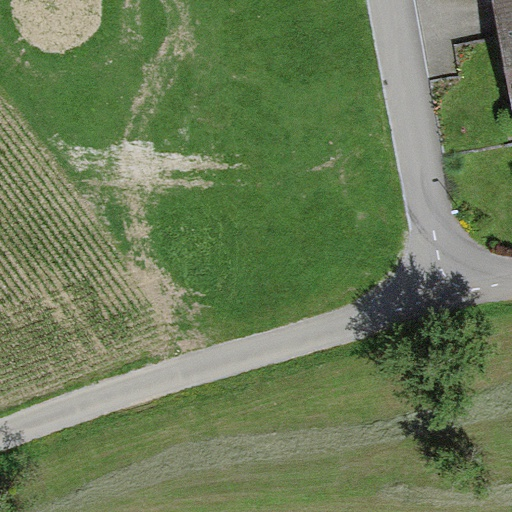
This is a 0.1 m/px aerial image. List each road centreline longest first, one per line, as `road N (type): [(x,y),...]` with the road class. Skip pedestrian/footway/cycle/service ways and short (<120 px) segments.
road 1 (residential): [(441,287),(334,317),(0,443)]
road 2 (residential): [(441,287),(386,0)]
